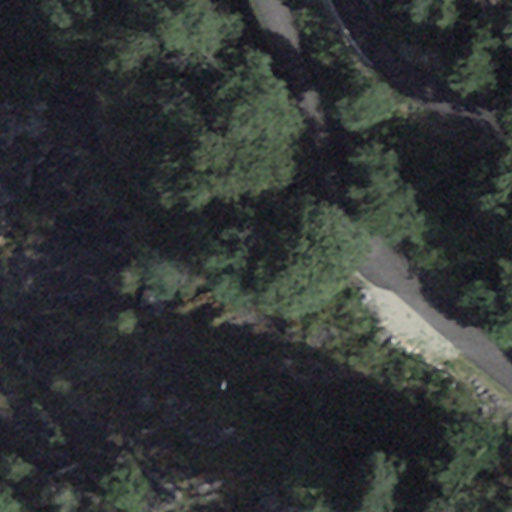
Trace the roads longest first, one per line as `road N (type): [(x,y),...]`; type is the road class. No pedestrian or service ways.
road 1 (unclassified): [(511,383),(371,258),(345,215),(266,0)]
road 2 (unclassified): [(342,0),(369,45),(427,103),(511,131)]
